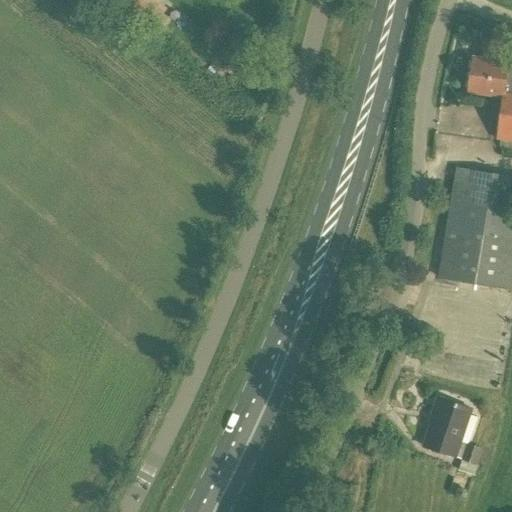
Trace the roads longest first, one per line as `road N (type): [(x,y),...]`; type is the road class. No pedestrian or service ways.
road 1 (unclassified): [(127,511),(202,363),(259,215),(326,0)]
road 2 (primary): [(200,511),(270,379),(338,203),(395,0)]
road 3 (unclassified): [(301,511),(416,216),(438,43),(460,0)]
